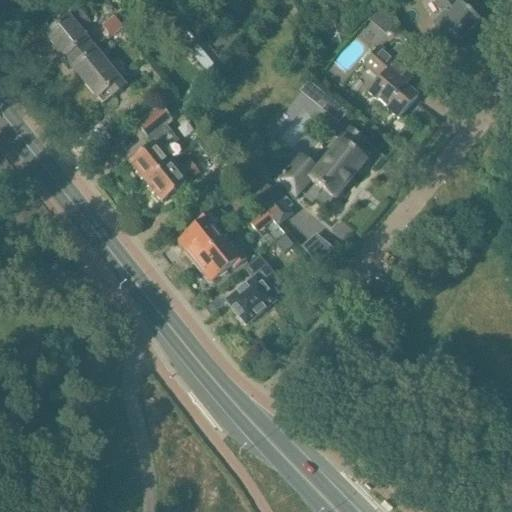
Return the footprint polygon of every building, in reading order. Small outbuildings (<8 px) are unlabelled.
[(426,40),(447,58),(479,22),(459,4),(459,3),(456,0),(432,0),(444,19),(426,40)] [(69,18),(47,35),(65,59),(86,43),(79,33),(80,32),(90,24),(79,10),(69,19),(69,18)] [(378,12),(360,30),(377,46),(395,28),(378,12)] [(122,30),(114,20),(104,28),(112,38),(122,30)] [(232,25),(225,34),(236,43),(243,34),(232,25)] [(332,46),(341,47),(347,40),(344,31),(335,29),(328,37),(332,46)] [(97,54),(96,54),(86,43),(65,59),(98,100),(97,100),(103,107),(115,97),(125,88),(97,54)] [(219,63),(203,43),(190,54),(206,74),(219,63)] [(379,48),(363,66),(379,82),(368,94),(399,122),(418,100),(405,88),(414,79),(379,48)] [(348,115),(321,92),(312,103),(339,126),(348,115)] [(130,163),(147,185),(177,162),(174,159),(184,151),(166,128),(172,123),(159,107),(135,126),(151,147),(130,163)] [(330,206),(345,187),(365,162),(355,153),(365,140),(352,129),(319,170),(301,155),(277,183),(296,200),(312,182),(322,190),(317,196),(330,206)] [(184,171),(177,162),(147,185),(162,204),(200,175),(192,165),(184,171)] [(255,170),(245,179),(253,188),(264,179),(255,170)] [(218,174),(210,180),(215,186),(223,180),(218,174)] [(264,209),(279,228),(295,216),(273,189),(257,200),(264,209)] [(266,211),(249,224),(257,234),(273,221),(266,211)] [(185,254),(193,264),(224,240),(215,229),(219,226),(209,213),(196,223),(198,225),(178,241),(187,252),(185,254)] [(284,256),(294,248),(286,237),(275,246),(284,256)] [(233,251),(224,240),(193,264),(200,273),(202,272),(211,283),(231,267),(234,271),(247,261),(237,248),(233,251)] [(257,278),(226,302),(236,315),(236,317),(241,324),(244,324),(245,326),(276,302),(257,278)]
